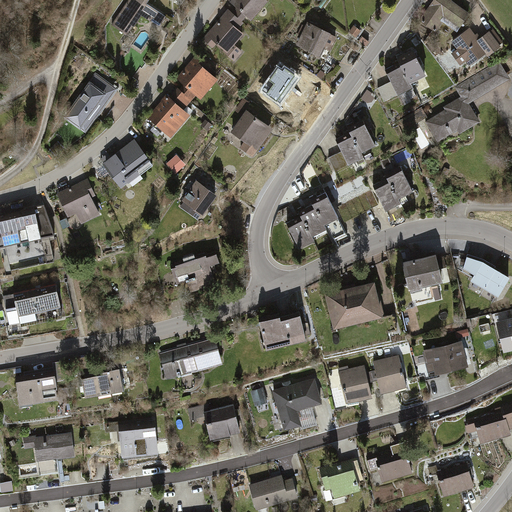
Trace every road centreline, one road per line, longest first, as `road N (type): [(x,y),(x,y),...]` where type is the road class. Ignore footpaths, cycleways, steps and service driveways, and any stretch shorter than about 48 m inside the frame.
road 1 (residential): [(0,503),(211,472),(426,411),(511,375)]
road 2 (residential): [(408,0),(263,214),(256,240),(269,290)]
road 3 (residential): [(0,197),(62,173),(106,140),(214,0)]
road 4 (residential): [(269,290),(179,323),(0,360)]
road 5 (residential): [(511,242),(457,226),(420,228),(269,290)]
